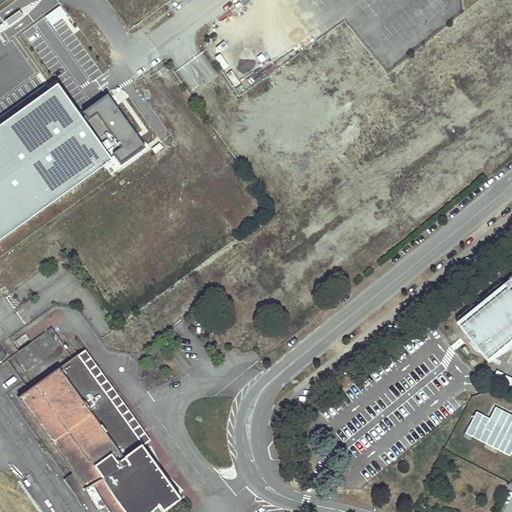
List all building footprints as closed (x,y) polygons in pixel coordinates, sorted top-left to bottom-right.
[(59,5),(45,17),(52,25),(67,14),(59,5)] [(335,275),(324,260),(511,117),(511,12),(283,187),(294,202),(206,269),(219,287),(248,265),(273,298),(312,269),(324,284),(335,275)] [(82,121),(56,86),(0,125),(0,240),(111,161),(109,158),(114,155),(120,163),(143,147),(107,96),(83,113),(86,118),(82,121)] [(511,276),(502,285),(506,288),(477,313),(483,321),(472,330),(491,354),(503,345),(505,347),(511,340),(511,276)] [(483,321),(477,313),(459,327),(485,359),(491,354),(472,330),(483,321)] [(78,355),(18,398),(73,473),(64,480),(76,497),(85,511),(163,511),(179,501),(178,500),(176,501),(170,492),(172,492),(167,485),(166,486),(162,480),(164,479),(156,468),(154,469),(150,464),(151,463),(147,456),(145,457),(139,449),(143,445),(78,355)] [(477,411),(466,433),(510,456),(511,451),(511,414),(496,407),(490,418),(477,411)]
